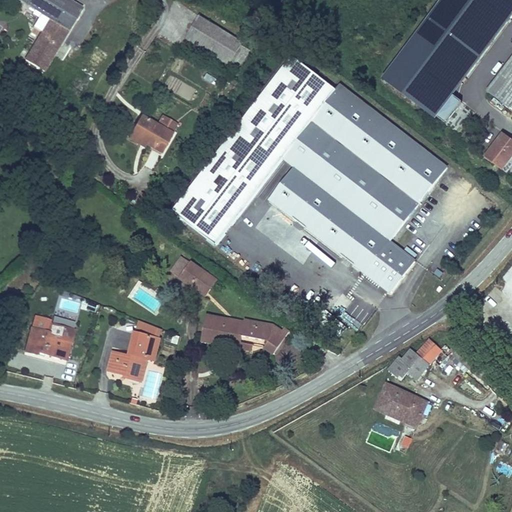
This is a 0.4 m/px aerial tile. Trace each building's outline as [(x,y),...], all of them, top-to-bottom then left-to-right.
[(40,0),(19,0),(35,9),(40,0)] [(83,7),(70,0),(40,0),(35,9),(51,18),(26,59),(45,71),(83,7)] [(511,0),(448,0),(390,82),(444,122),(459,101),(454,98),(511,15),(511,0)] [(21,26),(25,19),(16,13),(11,20),(21,26)] [(243,43),(199,17),(186,39),(230,65),(230,64),(238,69),(249,51),(241,46),(243,43)] [(336,91),(291,57),(174,212),(218,245),(283,159),(294,168),(268,201),(390,293),(416,260),(391,241),(449,166),(341,85),(336,91)] [(511,62),(490,93),(511,109),(511,62)] [(157,124),(141,115),(129,137),(147,146),(162,154),(178,124),(162,115),(157,124)] [(502,171),(511,158),(511,140),(502,132),(483,157),(502,171)] [(147,146),(129,137),(128,140),(145,149),(147,146)] [(141,208),(148,196),(141,192),(133,204),(141,208)] [(220,251),(234,261),(242,251),(228,240),(220,251)] [(170,272),(179,279),(190,263),(181,257),(170,272)] [(205,297),(218,280),(192,261),(190,263),(179,279),(205,297)] [(279,335),(271,330),(261,328),(262,324),(242,320),(241,323),(202,315),(196,341),(217,345),(219,337),(239,341),(243,338),(265,346),(261,352),(272,358),(286,335),(281,332),(279,335)] [(32,328),(31,327),(24,352),(39,356),(40,354),(68,361),(76,330),(74,329),(76,322),(54,316),(53,321),(35,316),(32,328)] [(133,332),(129,354),(127,358),(113,355),(109,370),(128,374),(127,378),(142,381),(147,361),(156,362),(161,339),(160,338),(162,330),(139,322),(137,333),(133,332)] [(219,337),(217,345),(249,352),(250,344),(239,341),(219,337)] [(416,354),(411,350),(403,359),(400,357),(390,370),(403,381),(409,374),(419,382),(443,351),(428,339),(416,354)] [(429,402),(387,384),(375,410),(417,428),(429,402)] [(412,440),(405,437),(401,445),(408,448),(412,440)]
